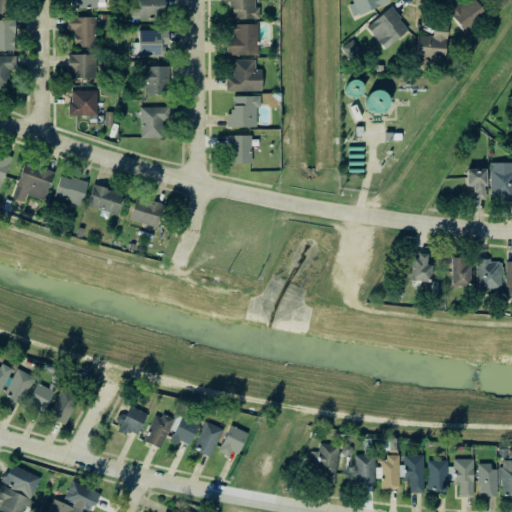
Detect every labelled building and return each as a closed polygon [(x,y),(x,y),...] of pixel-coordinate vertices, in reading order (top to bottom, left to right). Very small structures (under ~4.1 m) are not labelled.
[(96,0),(72,0),(73,8),(97,7),(96,0)] [(132,19),(164,19),(164,0),(138,0),(138,9),(132,9),(132,19)] [(231,19),(259,19),(259,8),(254,8),(254,0),(224,0),(225,4),(231,4),(231,19)] [(351,0),(353,4),(347,6),(352,17),(386,3),(385,0),(351,0)] [(463,32),(486,15),(474,0),(467,0),(450,13),(463,32)] [(366,27),(384,50),(409,29),(390,7),(366,27)] [(95,17),(68,18),(68,31),(74,31),(74,47),(95,47),(95,17)] [(0,50),(14,50),(14,20),(0,20),(0,50)] [(443,61),(447,24),(433,23),(432,36),(417,35),(414,58),(443,61)] [(258,24),(232,24),(232,38),(228,38),(227,55),(257,55),(258,24)] [(167,30),(138,31),(138,43),(133,43),(133,56),(164,55),(164,45),(168,45),(167,30)] [(361,54),(352,40),(340,47),(349,61),(361,54)] [(95,54),(67,55),(68,79),(96,78),(95,54)] [(0,87),(9,87),(8,70),(15,70),(15,56),(0,56),(0,87)] [(261,91),(261,70),(253,70),(253,60),(233,60),(233,77),(226,77),(226,91),(261,91)] [(168,66),(143,67),(144,94),(169,94),(168,66)] [(387,112),(387,91),(367,90),(367,112),(387,112)] [(97,115),(96,91),(71,91),(71,102),(67,102),(68,116),(97,115)] [(256,127),(255,107),(260,107),(259,96),(232,96),(232,112),(226,112),(227,128),(256,127)] [(169,121),(168,107),(139,108),(140,138),(161,138),(161,121),(169,121)] [(250,135),(227,136),(227,163),(251,163),(250,135)] [(0,188),(10,157),(1,153),(0,155),(0,188)] [(511,162),(490,163),(489,201),(511,201),(511,162)] [(53,172),(22,163),(12,199),(23,202),(25,195),(44,200),(53,172)] [(485,169),(465,169),(466,187),(472,187),(472,199),(485,199),(485,169)] [(53,197),(80,206),(87,183),(61,175),(53,197)] [(117,214),(122,193),(92,186),(87,206),(117,214)] [(162,203),(134,198),(130,222),(157,227),(162,203)] [(430,265),(425,265),(426,254),(412,253),(411,280),(429,282),(430,265)] [(460,257),(446,257),(447,286),(465,286),(465,265),(461,265),(460,257)] [(501,261),(476,260),(475,292),(500,292),(501,261)] [(0,392),(11,371),(0,364),(0,392)] [(34,377),(15,369),(4,397),(22,404),(34,377)] [(26,406),(44,413),(53,390),(35,383),(26,406)] [(79,396),(61,388),(48,417),(65,424),(79,396)] [(117,414),(114,422),(120,424),(117,431),(126,435),(127,431),(137,435),(146,414),(129,406),(124,417),(117,414)] [(143,443),(161,449),(172,419),(154,413),(143,443)] [(177,446),(179,441),(189,445),(198,424),(176,415),(169,430),(173,432),(168,442),(177,446)] [(210,457),(222,429),(203,421),(192,449),(210,457)] [(245,432),(229,425),(218,452),(234,459),(245,432)] [(339,446),(319,443),(318,453),(310,451),(306,475),(334,479),(339,446)] [(353,485),(373,486),(374,455),(354,454),(353,485)] [(423,455),(402,455),(402,465),(398,465),(398,457),(380,457),(380,467),(375,467),(375,478),(380,478),(380,489),(398,489),(398,479),(408,479),(408,493),(423,493),(423,455)] [(472,497),(472,459),(450,459),(450,460),(427,460),(426,490),(447,490),(447,481),(459,481),(459,497),(472,497)] [(511,460),(500,461),(499,497),(511,497),(511,460)] [(490,463),(477,463),(477,496),(497,496),(496,470),(490,470),(490,463)] [(40,476),(10,465),(3,482),(0,482),(0,499),(1,500),(0,502),(0,511),(23,511),(32,501),(31,500),(40,476)] [(91,511),(99,492),(70,482),(63,502),(54,499),(48,511),(91,511)]
